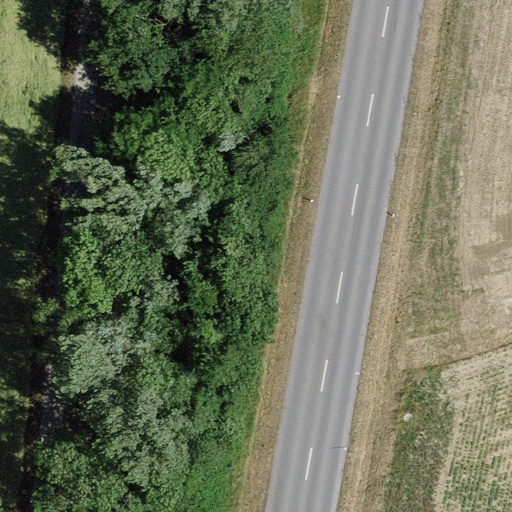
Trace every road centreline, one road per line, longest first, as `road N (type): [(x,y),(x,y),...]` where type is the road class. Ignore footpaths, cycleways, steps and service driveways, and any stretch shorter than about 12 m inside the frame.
road 1 (secondary): [(293,511),(380,0)]
road 2 (unclassified): [(100,0),(48,511)]
